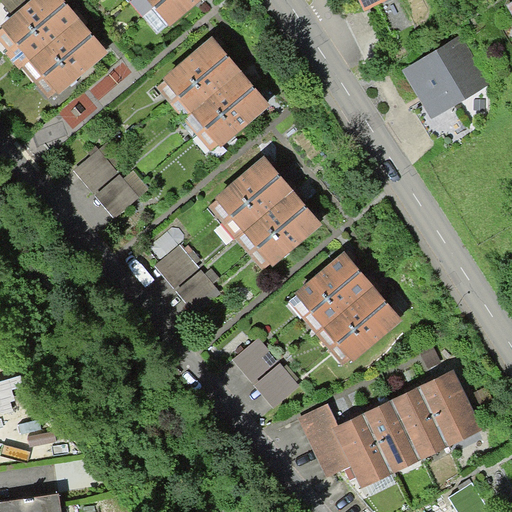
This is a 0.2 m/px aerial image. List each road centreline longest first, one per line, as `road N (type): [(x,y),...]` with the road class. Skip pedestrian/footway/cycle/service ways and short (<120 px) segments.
road 1 (residential): [(0,137),(328,511)]
road 2 (tertiary): [(511,350),(309,33)]
